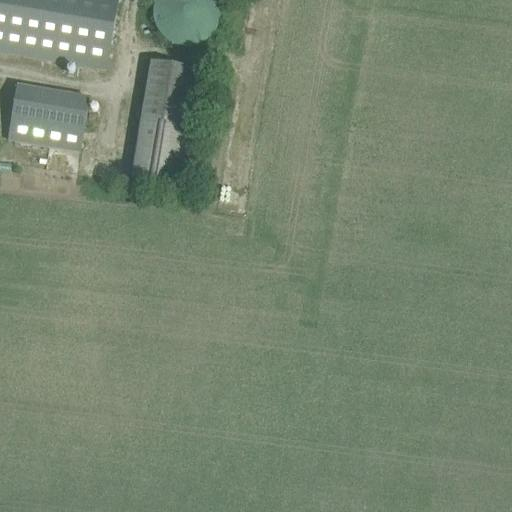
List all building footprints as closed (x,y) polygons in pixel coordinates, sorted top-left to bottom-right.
[(0,0),(0,53),(106,72),(118,0),(0,0)] [(158,33),(165,42),(173,47),(182,48),(193,48),(201,45),(209,40),(215,33),(219,24),(221,14),(219,4),(216,0),(156,0),(155,3),(153,13),(154,22),(158,33)] [(151,63),(141,121),(199,130),(208,74),(151,63)] [(17,88),(8,141),(80,153),(89,101),(17,88)] [(199,130),(141,121),(131,181),(188,190),(199,130)]
